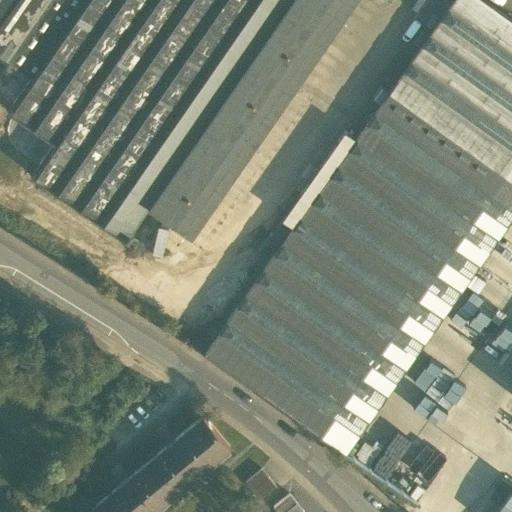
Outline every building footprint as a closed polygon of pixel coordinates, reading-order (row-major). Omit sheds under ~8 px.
[(511,19),(484,0),(453,0),(381,102),(481,172),(489,162),(511,177),(511,19)] [(511,196),(511,177),(489,162),(481,172),(381,102),(356,138),(293,227),(204,354),(334,446),(502,210),(511,196)] [(282,218),(293,227),(356,138),(344,131),(282,218)] [(511,217),(511,196),(502,210),(511,217)] [(416,363),(397,391),(460,433),(482,400),(432,366),(438,357),(427,349),(417,364),(416,363)] [(146,511),(163,498),(164,500),(183,485),(182,483),(219,452),(220,454),(230,446),(203,414),(91,506),(95,511),(146,511)] [(245,481),(259,498),(275,485),(261,468),(245,481)] [(273,506),(278,511),(282,511),(296,501),(289,493),(273,506)] [(305,511),(296,501),(282,511),(305,511)] [(511,511),(511,509),(499,501),(492,511),(511,511)]
